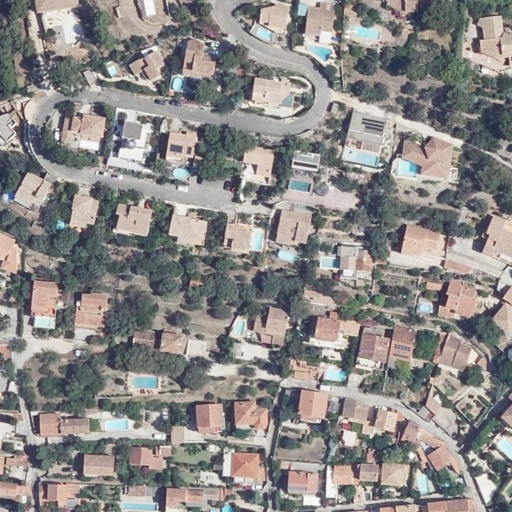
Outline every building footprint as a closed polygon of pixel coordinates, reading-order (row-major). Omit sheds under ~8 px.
[(36,0),(38,12),(40,12),(61,8),(77,5),(76,0),(36,0)] [(390,0),(388,3),(387,5),(401,13),(418,11),(418,9),(436,8),(436,0),(390,0)] [(345,2),(344,13),(356,14),(357,3),(345,2)] [(305,18),(307,6),(298,4),(296,16),(305,18)] [(323,18),(334,19),(335,5),(321,4),(320,10),(320,14),(323,14),(323,18)] [(261,10),(260,20),(270,21),(269,25),(277,26),(276,32),(275,44),(284,45),(289,6),(280,5),(280,8),(277,8),(277,5),(261,10)] [(61,8),(40,12),(44,33),(52,27),(63,25),(61,8)] [(332,45),(334,19),(323,18),(323,14),(320,14),(320,10),(308,9),(306,40),(320,41),(320,44),(332,45)] [(511,33),(505,34),(504,27),(501,15),(482,17),(478,23),(484,28),(486,40),(481,40),(482,52),(495,58),(505,54),(506,57),(511,56),(511,33)] [(270,21),(260,20),(259,23),(276,32),(277,26),(269,25),(270,21)] [(194,67),(193,71),(204,73),(205,69),(214,71),(217,56),(207,54),(207,58),(203,57),(203,53),(205,45),(195,39),(189,42),(185,65),(194,67)] [(135,74),(141,71),(145,69),(150,78),(151,80),(160,75),(157,69),(163,66),(160,61),(162,60),(157,51),(145,58),(143,55),(129,64),(135,74)] [(98,82),(90,68),(83,72),(90,85),(98,82)] [(145,69),(141,71),(147,80),(150,78),(145,69)] [(193,71),(184,69),(183,73),(213,79),(213,75),(204,73),(193,71)] [(255,78),(252,95),(264,97),(263,100),(280,103),(280,106),(291,108),(294,92),(290,91),(291,80),(281,79),(281,82),(255,78)] [(334,104),(332,109),(331,109),(330,112),(335,114),(338,105),(334,104)] [(135,124),(137,111),(127,110),(125,122),(135,124)] [(386,120),(353,112),(344,147),(379,156),(386,120)] [(66,117),(64,129),(73,131),(82,132),(81,134),(101,137),(105,119),(95,117),(95,120),(91,119),(92,116),(84,115),(83,119),(75,117),(75,119),(66,117)] [(143,125),(135,124),(125,122),(122,138),(128,139),(128,141),(126,144),(126,146),(120,150),(118,158),(127,160),(134,160),(134,161),(142,163),(145,150),(147,150),(150,130),(142,129),(143,125)] [(73,131),(64,129),(62,143),(71,144),(73,131)] [(186,133),(186,136),(185,141),(180,140),(181,135),(170,133),(165,159),(175,161),(176,157),(182,158),(183,156),(192,157),(196,135),(186,133)] [(423,149),(404,139),(401,159),(422,168),(421,178),(448,181),(452,145),(433,138),(423,149)] [(258,186),(267,187),(273,153),(244,148),(242,164),(256,166),(254,177),(259,178),(258,186)] [(316,173),(319,156),(293,152),(291,168),(316,173)] [(27,171),(16,191),(33,201),(35,197),(40,201),(50,184),(27,171)] [(33,201),(16,191),(14,194),(31,204),(33,201)] [(82,203),(83,199),(74,197),(69,226),(84,228),(85,223),(93,225),(98,202),(89,200),(88,204),(82,203)] [(117,228),(134,232),(135,225),(148,227),(151,211),(149,211),(149,213),(143,211),(143,209),(140,209),(138,211),(135,208),(118,204),(117,213),(120,214),(117,228)] [(311,216),(285,211),(283,222),(280,222),(277,234),(295,238),(295,241),(305,243),(311,216)] [(491,234),(489,238),(484,252),(511,264),(511,232),(503,228),(507,221),(495,215),(488,232),(491,234)] [(205,222),(186,218),(186,222),(181,221),(181,218),(180,217),(179,219),(173,218),(173,216),(171,216),(167,235),(177,237),(178,234),(188,236),(188,237),(195,238),(195,240),(198,240),(200,232),(203,233),(205,222)] [(251,232),(243,231),(237,230),(238,226),(226,224),(223,247),(231,248),(240,250),(240,247),(249,248),(251,232)] [(447,253),(448,248),(437,245),(440,231),(407,224),(401,253),(421,257),(421,254),(443,259),(444,252),(447,253)] [(135,225),(134,232),(146,235),(148,227),(135,225)] [(200,246),(203,233),(200,232),(198,240),(195,240),(195,238),(188,237),(186,244),(200,246)] [(18,246),(19,244),(14,243),(15,239),(0,233),(0,256),(6,259),(3,266),(17,271),(18,246)] [(178,234),(177,237),(176,242),(186,244),(188,237),(188,236),(178,234)] [(293,245),(295,241),(295,238),(277,234),(275,242),(293,245)] [(387,244),(379,242),(376,262),(384,263),(387,244)] [(340,266),(339,278),(355,280),(356,272),(369,273),(370,273),(372,252),(358,251),(357,258),(341,256),(340,266)] [(471,267),(446,260),(445,266),(469,274),(471,267)] [(355,280),(365,281),(368,281),(369,273),(356,272),(355,280)] [(203,291),(205,278),(193,277),(190,276),(189,289),(203,291)] [(425,287),(440,289),(441,284),(426,281),(425,287)] [(58,284),(39,282),(38,290),(34,290),(32,306),(36,306),(36,316),(55,317),(58,284)] [(440,299),(438,315),(453,318),(455,311),(472,316),(478,296),(475,295),(476,291),(459,286),(458,288),(449,285),(446,295),(448,296),(447,300),(440,299)] [(504,299),(511,288),(511,287),(503,298),(504,299)] [(319,304),(321,294),(321,293),(302,290),(301,295),(301,301),(319,304)] [(487,298),(494,302),(497,297),(490,293),(487,298)] [(78,301),(75,329),(100,332),(101,327),(104,327),(107,296),(91,295),(91,297),(83,295),(82,301),(78,301)] [(490,310),(494,302),(487,298),(483,306),(490,310)] [(511,309),(511,310),(505,304),(490,323),(508,338),(511,333),(511,309)] [(255,314),(253,323),(245,321),(242,339),(263,342),(263,341),(282,345),(288,311),(269,307),(267,316),(255,314)] [(360,321),(342,318),(342,320),(313,316),(311,328),(317,329),(316,338),(339,341),(342,325),(350,326),(349,335),(357,336),(360,321)] [(401,327),(401,323),(396,323),(395,326),(393,337),(388,365),(393,366),(395,357),(410,360),(416,330),(401,327)] [(177,335),(177,329),(166,327),(165,334),(135,330),(133,347),(145,348),(145,349),(162,352),(162,350),(182,353),(184,336),(177,335)] [(48,337),(63,338),(64,329),(49,328),(48,337)] [(360,359),(359,365),(384,369),(389,339),(384,338),(384,332),(364,328),(359,358),(360,359)] [(449,333),(449,331),(441,329),(433,355),(441,357),(449,333)] [(463,340),(449,333),(441,357),(439,363),(465,371),(472,347),(462,344),(463,340)] [(209,340),(191,338),(189,337),(187,353),(189,354),(208,356),(209,340)] [(4,358),(12,358),(11,344),(9,344),(0,343),(0,352),(4,353),(4,358)] [(487,371),(492,365),(483,356),(477,362),(487,371)] [(300,363),(298,378),(317,381),(320,367),(300,363)] [(328,395),(303,391),(299,413),(302,413),(302,419),(321,422),(321,417),(325,417),(328,395)] [(440,405),(429,394),(426,405),(436,415),(437,415),(440,405)] [(368,403),(346,398),(342,414),(344,414),(342,427),(345,427),(357,430),(374,435),(373,421),(364,419),(368,403)] [(267,410),(256,410),(256,403),(236,404),(238,425),(256,424),(256,426),(259,429),(265,429),(268,425),(268,423),(268,422),(267,410)] [(394,409),(375,404),(374,408),(380,410),(377,426),(394,430),(396,420),(403,421),(404,415),(400,411),(394,409)] [(223,432),(221,405),(197,406),(199,433),(223,432)] [(422,406),(417,413),(429,421),(434,414),(422,406)] [(511,407),(503,417),(511,426),(511,407)] [(19,421),(21,414),(11,414),(0,413),(0,421),(10,422),(10,418),(19,421)] [(61,434),(60,421),(60,414),(40,415),(40,435),(61,434)] [(422,426),(407,417),(404,425),(407,426),(402,439),(413,444),(415,442),(425,465),(429,463),(418,439),(419,435),(422,426)] [(88,420),(60,421),(61,434),(89,432),(88,420)] [(186,426),(172,426),(171,443),(185,442),(186,426)] [(445,442),(422,426),(419,435),(438,448),(428,455),(437,470),(450,462),(453,467),(457,472),(462,469),(459,460),(449,446),(445,442)] [(357,430),(345,427),(343,437),(355,440),(357,430)] [(171,454),(171,446),(161,446),(160,454),(171,454)] [(163,469),(163,456),(146,455),(147,447),(132,447),(131,463),(151,464),(151,468),(163,469)] [(268,481),(267,472),(263,471),(263,468),(260,468),(259,454),(233,453),(233,476),(234,476),(234,482),(256,483),(256,480),(268,481)] [(84,474),(113,475),(114,456),(84,455),(84,474)] [(14,459),(14,466),(29,467),(28,457),(15,456),(14,459)] [(6,466),(14,466),(14,459),(7,458),(6,466)] [(317,464),(292,461),(291,472),(290,472),(289,485),(306,487),(306,488),(317,489),(319,472),(316,472),(317,464)] [(329,473),(327,497),(337,497),(338,483),(352,483),(352,479),(353,463),(353,462),(347,463),(347,466),(335,466),(335,467),(330,467),(329,473)] [(450,462),(437,470),(440,475),(453,467),(450,462)] [(357,480),(377,481),(377,465),(353,463),(352,479),(357,480)] [(330,467),(330,465),(317,464),(316,472),(319,472),(329,473),(330,467)] [(377,465),(377,481),(381,482),(380,484),(402,486),(402,478),(407,478),(407,467),(377,465)] [(79,483),(59,482),(59,485),(66,486),(66,492),(76,493),(79,492),(79,483)] [(31,495),(30,485),(23,484),(22,486),(0,483),(0,494),(16,496),(16,493),(31,495)] [(59,485),(39,485),(40,506),(66,507),(66,492),(66,486),(59,485)] [(491,485),(482,495),(486,506),(499,491),(491,485)] [(145,496),(145,487),(129,486),(128,490),(127,492),(127,495),(145,496)] [(233,488),(226,488),(225,488),(225,489),(218,489),(218,491),(208,491),(208,498),(218,499),(218,500),(225,500),(224,497),(233,497),(233,488)] [(354,503),(366,502),(363,498),(364,488),(354,488),(354,503)] [(167,489),(166,506),(178,507),(178,501),(204,502),(204,491),(167,489)] [(469,499),(447,502),(447,511),(477,511),(473,501),(472,499),(469,499)] [(427,504),(427,511),(447,511),(447,502),(445,502),(427,504)]
